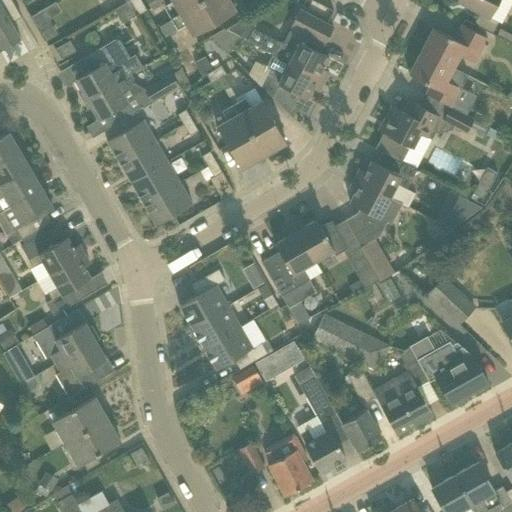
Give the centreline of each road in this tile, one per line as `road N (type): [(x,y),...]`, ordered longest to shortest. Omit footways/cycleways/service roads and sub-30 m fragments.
road 1 (residential): [(148,273),(162,250),(312,164),(394,8)]
road 2 (residential): [(148,273),(166,419),(204,511)]
road 3 (residential): [(0,88),(27,96),(52,122),(148,273)]
road 4 (tertiary): [(311,511),(511,399)]
